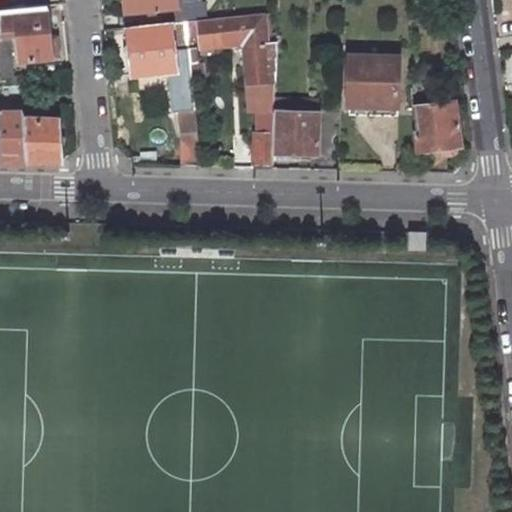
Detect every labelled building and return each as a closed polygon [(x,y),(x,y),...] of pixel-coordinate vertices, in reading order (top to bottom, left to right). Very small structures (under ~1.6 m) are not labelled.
[(201,0),(184,2),(183,0),(121,0),(123,10),(173,4),(175,19),(194,17),(206,16),(204,0),(201,0)] [(0,24),(14,23),(16,56),(57,53),(56,41),(48,41),(47,32),(45,4),(0,8),(0,24)] [(241,40),(244,76),(271,75),(273,39),(266,40),(264,10),(206,16),(210,43),(241,40)] [(124,24),(129,73),(174,69),(171,43),(194,40),(194,17),(175,19),(169,20),(124,24)] [(48,41),(56,41),(56,32),(47,32),(48,41)] [(0,68),(10,69),(12,35),(0,34),(0,68)] [(397,53),(345,51),(343,101),(347,101),(346,110),(371,111),(371,102),(394,103),(397,53)] [(194,72),(177,72),(178,108),(178,130),(194,130),(194,108),(194,72)] [(456,143),(450,99),(410,105),(415,148),(432,146),(433,151),(436,152),(439,152),(449,151),(454,148),(453,143),(456,143)] [(394,112),(394,103),(371,102),(371,111),(394,112)] [(20,107),(0,106),(0,157),(22,158),(20,107)] [(315,149),(318,107),(269,106),(268,131),(267,148),(315,149)] [(56,159),(52,116),(21,115),(22,158),(56,159)] [(268,131),(250,130),(248,165),(266,166),(267,148),(268,131)] [(406,232),(406,248),(424,248),(423,233),(406,232)]
